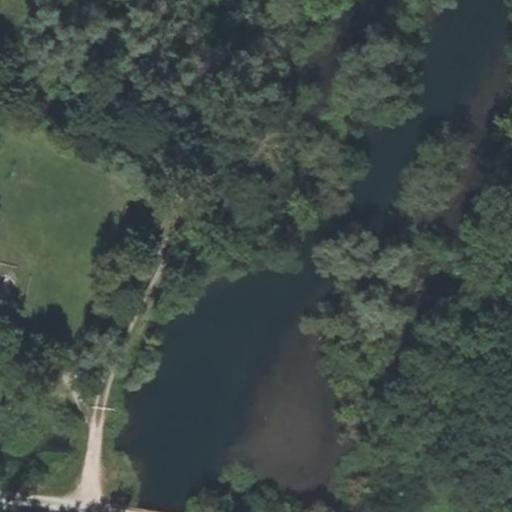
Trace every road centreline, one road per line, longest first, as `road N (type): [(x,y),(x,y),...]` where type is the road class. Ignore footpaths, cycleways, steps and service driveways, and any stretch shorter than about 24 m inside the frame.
road 1 (track): [(95,437),(108,380),(294,0)]
road 2 (track): [(92,509),(95,437),(66,366),(24,338),(0,333)]
